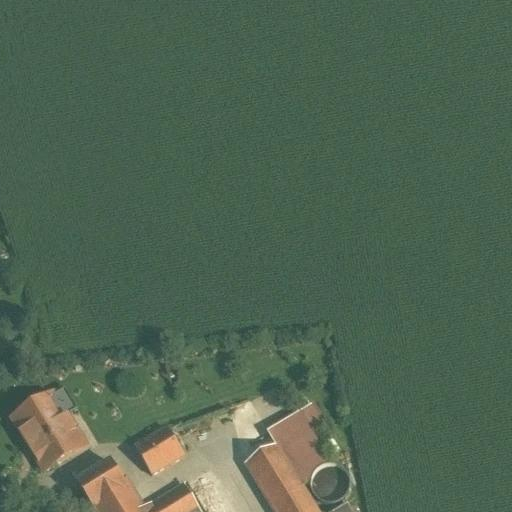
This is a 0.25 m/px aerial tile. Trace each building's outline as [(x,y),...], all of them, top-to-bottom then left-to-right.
[(54,396),(13,421),(44,473),(85,449),(54,396)] [(167,431),(135,450),(151,477),(183,458),(167,431)] [(273,511),(350,511),(347,506),(337,511),(315,511),(276,448),(246,466),(273,511)] [(78,486),(93,511),(229,511),(206,474),(144,511),(126,480),(122,483),(112,465),(78,486)] [(310,484),(310,489),(311,494),(313,498),(316,502),(320,504),(324,506),(329,507),(334,507),(338,505),(342,503),(346,499),(348,495),(349,490),(350,486),(349,481),(347,477),(344,473),(340,470),(335,468),(331,467),(326,468),(321,469),(317,472),(314,475),(312,480),(310,484)]
